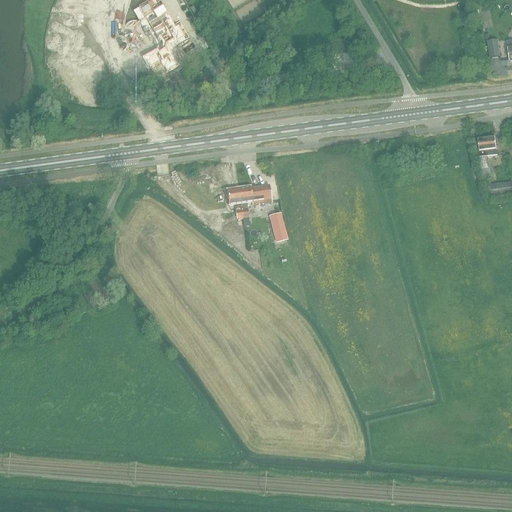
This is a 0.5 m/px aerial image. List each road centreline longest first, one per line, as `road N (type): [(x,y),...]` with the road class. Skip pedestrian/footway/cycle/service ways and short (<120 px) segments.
road 1 (secondary): [(0,171),(411,114)]
road 2 (unclassified): [(357,0),(406,86),(411,114)]
